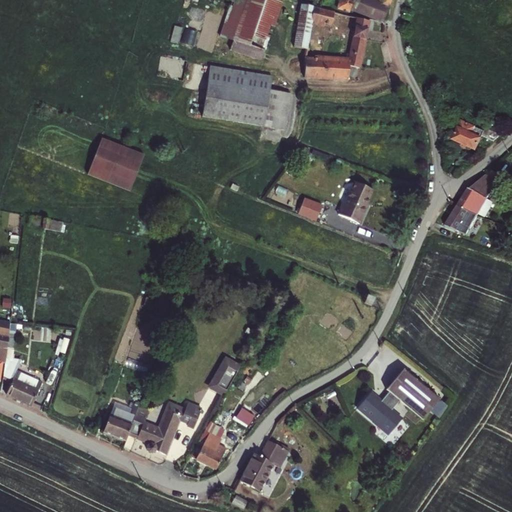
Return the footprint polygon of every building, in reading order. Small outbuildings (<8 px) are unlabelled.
[(230,6),(219,37),(233,42),(246,0),(234,0),(232,7),(230,6)] [(246,0),(233,42),(230,51),(262,60),(283,4),(270,0),(246,0)] [(339,0),(337,10),(349,14),(350,12),(383,25),(391,0),(381,0),(380,4),(369,0),(339,0)] [(300,6),(292,48),(307,52),(312,25),(330,29),(334,13),(300,6)] [(305,59),(304,80),(347,83),(349,68),(360,70),(370,23),(355,20),(346,59),(316,57),(316,60),(305,59)] [(171,40),(181,42),(184,26),(175,24),(171,40)] [(159,75),(184,78),(186,57),(161,55),(159,75)] [(272,77),(209,67),(201,120),(285,132),(290,94),(270,91),(272,77)] [(461,119),(451,139),(476,150),(482,137),(473,132),(475,127),(476,126),(461,119)] [(483,131),(475,127),(473,132),(482,137),(482,136),(494,142),(501,134),(485,128),(483,131)] [(144,154),(101,137),(88,174),(130,191),(144,154)] [(468,188),(457,205),(469,212),(478,215),(478,214),(488,199),(501,175),(491,170),(470,188),(468,188)] [(369,204),(367,203),(373,189),(354,181),(350,190),(349,190),(347,195),(343,205),(341,204),(337,215),(359,224),(369,204)] [(304,197),(297,214),(316,221),(322,204),(304,197)] [(488,199),(478,214),(485,217),(493,203),(488,199)] [(457,205),(444,226),(457,232),(469,212),(457,205)] [(466,235),(478,215),(469,212),(457,232),(466,235)] [(63,222),(30,216),(28,225),(61,232),(63,222)] [(366,293),(363,301),(370,304),(374,296),(366,293)] [(11,299),(3,298),(2,307),(10,308),(11,299)] [(337,319),(327,312),(324,317),(325,318),(325,319),(331,323),(328,328),(330,330),(337,319)] [(0,380),(3,363),(5,363),(10,323),(10,322),(0,319),(0,380)] [(2,379),(11,383),(17,370),(21,359),(13,358),(16,324),(10,323),(5,363),(2,379)] [(224,361),(208,389),(223,397),(230,384),(239,369),(224,361)] [(404,368),(386,389),(389,391),(400,400),(423,419),(430,411),(439,399),(440,399),(404,368)] [(42,382),(17,370),(11,383),(5,395),(31,407),(42,382)] [(333,389),(324,393),(327,399),(336,395),(333,389)] [(400,400),(389,391),(382,399),(371,391),(356,409),(388,436),(402,418),(392,409),(400,400)] [(439,399),(430,411),(439,418),(448,406),(439,399)] [(139,406),(127,435),(146,444),(145,448),(146,452),(151,454),(154,452),(155,450),(166,455),(179,421),(187,424),(186,426),(193,429),(201,408),(187,402),(185,408),(168,401),(157,427),(144,421),(149,410),(139,406)] [(114,402),(102,433),(125,441),(127,435),(139,406),(139,405),(132,403),(130,408),(128,407),(114,402)] [(234,417),(247,426),(255,415),(241,406),(234,417)] [(192,451),(203,457),(211,441),(201,436),(192,451)] [(261,450),(248,480),(268,489),(282,461),(288,465),(292,455),(286,452),(288,445),(273,439),(266,452),(261,450)] [(203,457),(201,461),(218,469),(228,449),(211,441),(203,457)] [(296,448),(288,445),(286,452),(292,455),(296,448)] [(244,485),(246,478),(238,475),(236,483),(244,485)]
